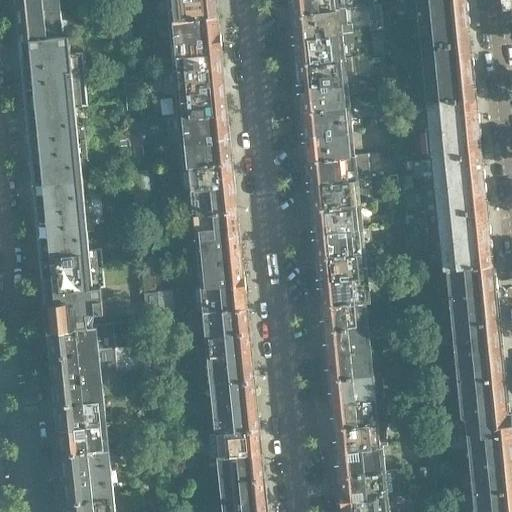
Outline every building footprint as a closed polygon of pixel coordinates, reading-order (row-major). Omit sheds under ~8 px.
[(56,11),(55,0),(16,0),(18,15),(56,11)] [(216,15),(214,0),(167,0),(168,4),(172,4),(174,19),(216,15)] [(330,9),(329,0),(291,0),(293,13),(330,9)] [(466,12),(464,0),(420,0),(416,1),(418,17),(466,12)] [(337,25),(335,9),(330,9),(293,13),(295,38),(342,33),(341,24),(337,25)] [(59,35),(56,11),(18,15),(21,39),(59,35)] [(468,40),(466,12),(418,17),(420,34),(424,33),(425,45),(468,40)] [(219,39),(216,15),(174,19),(172,19),(175,44),(219,39)] [(340,57),(339,42),(343,41),(342,33),(295,38),(297,62),(340,57)] [(85,255),(70,103),(82,102),(78,54),(66,55),(64,34),(59,35),(21,39),(46,301),(45,302),(48,330),(49,330),(92,325),(91,312),(99,311),(96,287),(100,287),(97,254),(85,255)] [(221,64),(219,39),(175,44),(177,68),(221,64)] [(471,68),(468,40),(425,45),(426,56),(422,56),(424,73),(471,68)] [(342,73),(340,57),(297,62),(300,86),(347,81),(346,73),(342,73)] [(224,88),(221,64),(177,68),(179,92),(224,88)] [(474,96),(471,68),(424,73),(425,89),(429,89),(430,100),(474,96)] [(345,106),(344,90),(348,90),(347,81),(300,86),(302,110),(345,106)] [(136,84),(124,85),(125,98),(137,97),(136,84)] [(226,112),(224,88),(179,92),(182,117),(226,112)] [(477,124),(474,96),(430,100),(432,112),(428,112),(429,128),(477,124)] [(347,122),(345,106),(302,110),(305,135),(352,130),(351,121),(347,122)] [(229,136),(226,112),(182,117),(184,141),(229,136)] [(480,152),(477,124),(429,128),(431,145),(435,144),(436,156),(480,152)] [(350,154),(349,139),(353,138),(352,130),(305,135),(307,158),(350,154)] [(231,161),(229,136),(184,141),(187,165),(192,165),(231,161)] [(482,179),(480,152),(436,156),(437,167),(433,168),(435,184),(482,179)] [(351,154),(350,154),(307,158),(310,180),(353,176),(351,154)] [(234,185),(231,161),(192,165),(194,189),(234,185)] [(356,201),(353,176),(310,180),(312,205),(356,201)] [(485,207),(482,179),(435,184),(437,201),(441,200),(442,212),(485,207)] [(236,209),(234,185),(194,189),(197,213),(236,209)] [(358,225),(356,201),(312,205),(314,229),(358,225)] [(488,235),(485,207),(442,212),(443,223),(439,223),(441,240),(488,235)] [(238,234),(236,209),(197,213),(199,237),(238,234)] [(361,249),(358,225),(314,229),(317,254),(361,249)] [(241,258),(238,234),(199,237),(201,262),(241,258)] [(491,263),(488,235),(441,240),(442,256),(446,256),(447,268),(451,267),(491,263)] [(363,273),(361,249),(317,254),(319,278),(363,273)] [(243,282),(241,258),(201,262),(204,286),(243,282)] [(494,291),(491,263),(451,267),(452,279),(447,280),(449,295),(494,291)] [(366,301),(363,273),(319,278),(322,305),(361,301),(366,301)] [(246,306),(243,282),(204,286),(206,310),(246,306)] [(496,319),(494,291),(449,295),(450,311),(455,311),(456,323),(496,319)] [(364,325),(361,301),(322,305),(325,329),(364,325)] [(248,331),(246,306),(206,310),(209,335),(248,331)] [(499,347),(496,319),(456,323),(458,336),(453,336),(455,352),(499,347)] [(95,350),(92,325),(49,330),(52,354),(95,350)] [(366,349),(364,325),(325,329),(327,353),(366,349)] [(251,355),(248,331),(209,335),(211,359),(251,355)] [(502,375),(499,347),(455,352),(456,367),(461,367),(462,379),(502,375)] [(369,373),(366,349),(327,353),(330,377),(369,373)] [(97,374),(95,350),(52,354),(54,378),(97,374)] [(253,379),(251,355),(211,359),(214,383),(253,379)] [(371,398),(369,373),(330,377),(332,402),(371,398)] [(100,398),(97,374),(54,378),(57,402),(100,398)] [(505,403),(502,375),(462,379),(463,392),(459,392),(460,408),(505,403)] [(255,403),(253,379),(214,383),(216,407),(255,403)] [(102,422),(100,398),(57,402),(59,426),(102,422)] [(373,422),(371,398),(332,402),(334,426),(373,422)] [(258,428),(255,403),(216,407),(219,432),(258,428)] [(511,431),(510,409),(506,409),(505,403),(460,408),(461,415),(464,418),(466,417),(467,424),(471,424),(472,435),(511,431)] [(105,446),(102,422),(59,426),(62,451),(105,446)] [(376,446),(373,422),(334,426),(337,450),(376,446)] [(260,452),(258,428),(219,432),(221,456),(260,452)] [(511,459),(511,433),(511,431),(472,435),(473,446),(469,447),(471,463),(511,459)] [(381,470),(379,455),(383,454),(383,445),(376,446),(337,450),(339,475),(381,470)] [(107,471),(105,446),(62,451),(64,475),(107,471)] [(263,476),(260,452),(221,456),(224,480),(263,476)] [(511,487),(511,459),(471,463),(472,480),(477,480),(478,491),(511,487)] [(383,486),(381,470),(339,475),(342,499),(388,494),(387,486),(383,486)] [(109,495),(107,471),(64,475),(66,499),(109,495)] [(265,501),(263,476),(224,480),(226,504),(265,501)] [(511,511),(511,487),(478,491),(479,503),(475,503),(475,511),(511,511)] [(385,511),(384,503),(388,503),(388,494),(342,499),(343,511),(385,511)] [(111,511),(109,495),(66,499),(67,511),(111,511)] [(266,511),(265,501),(226,504),(227,511),(266,511)]
